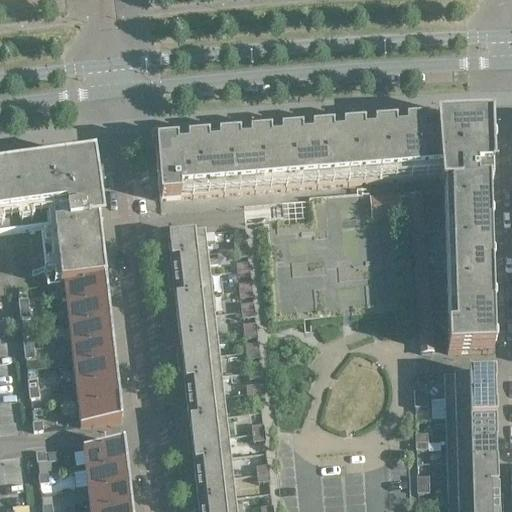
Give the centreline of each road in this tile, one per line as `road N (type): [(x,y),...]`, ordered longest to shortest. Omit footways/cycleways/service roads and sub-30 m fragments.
road 1 (residential): [(116,91),(162,511)]
road 2 (tertiary): [(511,36),(113,63)]
road 3 (tertiary): [(116,91),(511,62)]
